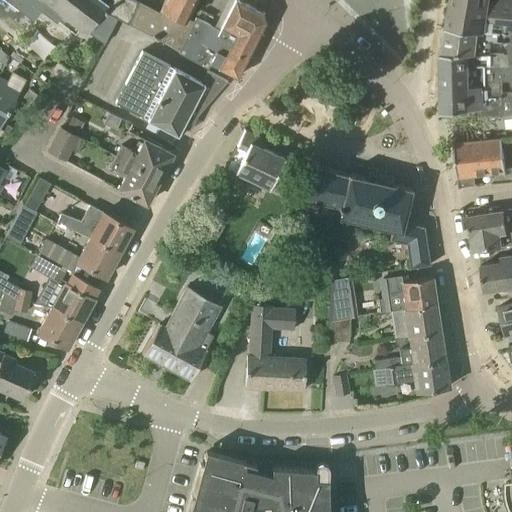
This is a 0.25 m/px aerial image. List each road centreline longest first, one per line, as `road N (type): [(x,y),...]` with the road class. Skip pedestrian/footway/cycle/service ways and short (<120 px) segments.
road 1 (residential): [(78,371),(113,393),(199,422),(270,431),(359,425),(489,391)]
road 2 (tertiary): [(489,391),(460,312),(426,162)]
road 3 (residential): [(59,94),(22,153),(157,226)]
road 4 (residential): [(242,99),(351,149),(426,162)]
road 5 (residential): [(157,226),(78,371)]
road 6 (residential): [(11,511),(78,371)]
road 7 (residential): [(242,99),(157,226)]
road 8 (tertiary): [(410,115),(362,48),(312,15)]
